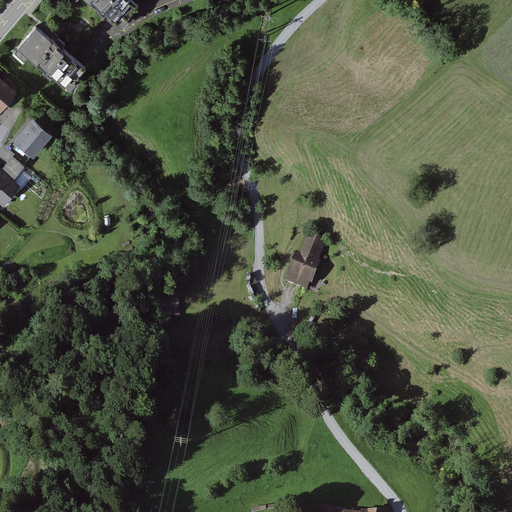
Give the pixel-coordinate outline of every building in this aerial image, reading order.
[(137,5),(129,0),(86,0),(119,27),(137,5)] [(84,69),(35,27),(14,51),(24,59),(27,56),(66,89),(84,69)] [(0,77),(0,112),(2,114),(19,93),(0,77)] [(54,135),(34,119),(15,143),(34,159),(54,135)] [(3,171),(0,168),(0,202),(5,207),(23,185),(17,179),(26,168),(14,158),(3,171)] [(319,264),(326,244),(308,237),(300,257),(295,255),(284,285),(310,295),(322,265),(319,264)] [(164,306),(181,306),(182,283),(164,283),(164,306)]
